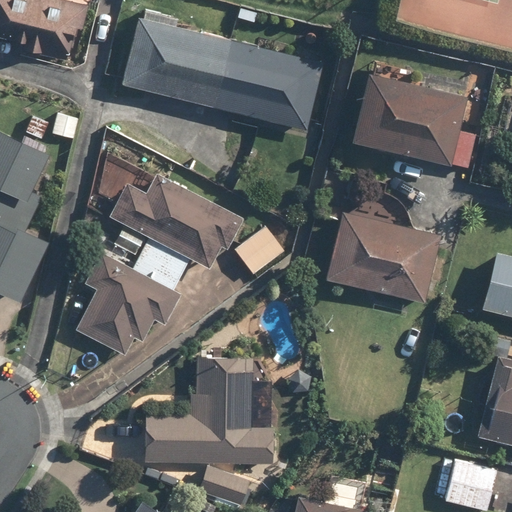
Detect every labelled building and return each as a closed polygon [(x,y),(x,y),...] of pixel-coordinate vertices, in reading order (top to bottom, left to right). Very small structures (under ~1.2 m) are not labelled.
[(0,0),(0,41),(73,60),(87,6),(63,0),(0,0)] [(133,9),(131,19),(116,87),(305,129),(320,61),(175,29),(177,19),(133,9)] [(472,133),(456,130),(463,94),(358,72),(344,139),(465,164),(472,133)] [(56,109),(50,133),(74,139),(80,115),(56,109)] [(33,208),(21,203),(44,155),(0,133),(0,295),(15,302),(43,244),(21,234),(33,208)] [(224,247),(240,214),(105,149),(96,211),(122,223),(112,243),(135,254),(130,264),(98,249),(82,283),(92,288),(73,329),(124,353),(132,337),(140,341),(151,318),(161,323),(176,290),(172,288),(187,258),(207,267),(218,245),(224,247)] [(382,188),(335,211),(320,280),(423,302),(437,232),(410,227),(410,225),(410,223),(410,221),(409,220),(409,218),(408,216),(407,215),(407,213),(406,212),(405,210),(404,208),(404,207),(403,205),(402,204),(401,203),(400,201),(398,200),(397,198),(396,197),(395,196),(393,195),(392,194),(391,193),(389,192),(388,191),(386,190),(385,189),(383,188),(382,188)] [(281,249),(262,224),(232,246),(251,272),(281,249)] [(511,254),(491,250),(476,309),(511,317),(511,254)] [(511,357),(494,353),(475,435),(511,444),(511,357)] [(270,425),(251,425),(253,358),(193,357),(192,409),(143,408),(142,460),(204,462),(270,463),(270,425)] [(494,467),(443,456),(434,500),(485,511),(494,467)] [(250,477),(204,462),(195,490),(240,505),(250,477)] [(292,491),(291,497),(288,511),(361,511),(367,483),(332,477),(328,498),(292,491)] [(154,511),(137,501),(130,511),(154,511)]
